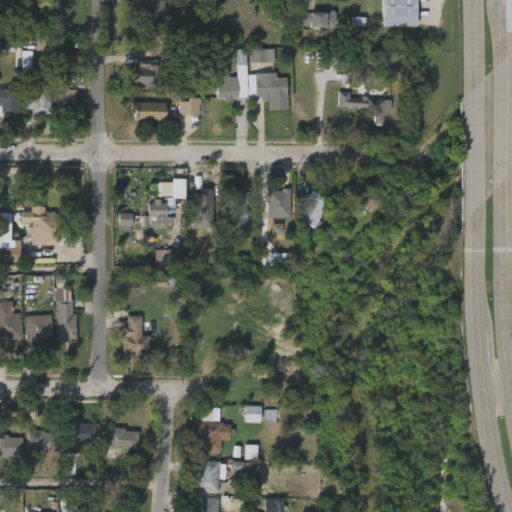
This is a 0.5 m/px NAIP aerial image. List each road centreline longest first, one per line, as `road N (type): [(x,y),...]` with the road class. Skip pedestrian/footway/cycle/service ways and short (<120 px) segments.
road 1 (residential): [(96,387),(97,0)]
road 2 (residential): [(0,151),(354,154)]
road 3 (secondary): [(473,213),(483,387),(506,511)]
road 4 (residential): [(0,387),(169,388)]
road 5 (residential): [(169,388),(332,390)]
road 6 (secondary): [(511,338),(504,182)]
road 7 (residential): [(161,511),(169,388)]
road 8 (secondary): [(469,92),(473,213)]
road 9 (secondary): [(504,182),(501,62)]
